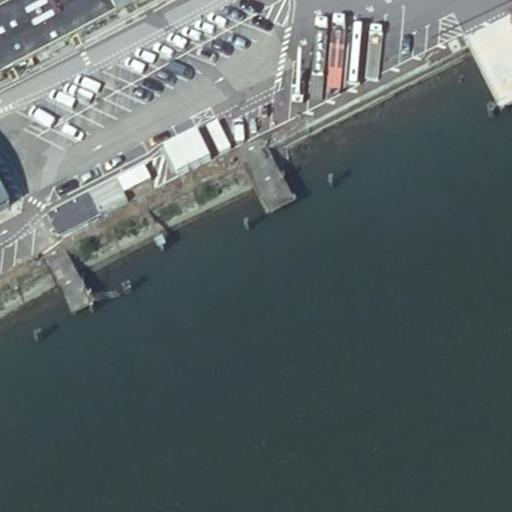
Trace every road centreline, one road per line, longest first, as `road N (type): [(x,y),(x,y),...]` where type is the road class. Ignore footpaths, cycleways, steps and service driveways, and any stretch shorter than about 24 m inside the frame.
road 1 (unknown): [(0,131),(13,155),(44,161),(68,154),(245,58),(262,28),(263,0)]
road 2 (unknown): [(189,0),(0,93)]
